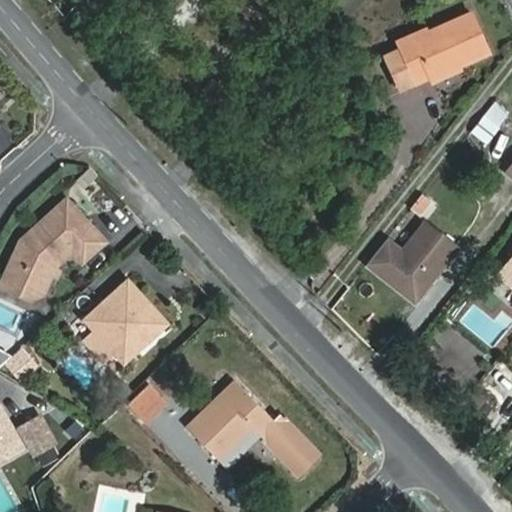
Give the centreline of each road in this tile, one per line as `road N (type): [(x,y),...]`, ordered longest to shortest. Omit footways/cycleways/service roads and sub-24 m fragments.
road 1 (tertiary): [(93,111),(423,452)]
road 2 (tertiary): [(0,6),(93,111)]
road 3 (residential): [(93,111),(0,200)]
